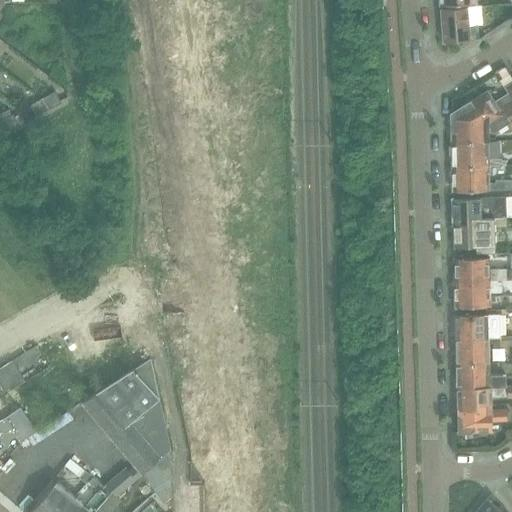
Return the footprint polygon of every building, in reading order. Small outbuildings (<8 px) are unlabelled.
[(483,25),(482,7),(467,7),(441,10),(444,42),(479,39),(478,25),(483,25)] [(511,83),(506,88),(511,98),(511,100),(503,106),(504,107),(499,110),(487,92),(471,102),(452,114),(452,123),(489,122),(499,116),(502,120),(511,113),(511,83)] [(54,90),(41,97),(48,110),(61,103),(54,90)] [(48,110),(41,97),(29,104),(36,117),(48,110)] [(511,113),(502,120),(499,116),(489,122),(452,123),(452,142),(487,141),(487,130),(499,130),(511,122),(511,113)] [(14,114),(0,121),(0,122),(6,133),(20,126),(14,114)] [(488,159),(487,141),(452,142),(453,167),(488,166),(505,166),(505,161),(501,161),(501,159),(488,159)] [(489,183),(488,166),(453,167),(453,191),(506,190),(511,190),(511,180),(496,181),(496,183),(489,183)] [(511,196),(472,198),(452,199),(453,226),(471,225),(471,218),(506,217),(511,216),(511,196)] [(506,227),(506,217),(471,218),(471,225),(453,226),(454,247),(476,247),(476,254),(495,253),(494,227),(506,227)] [(489,257),(475,258),(455,258),(455,282),(511,280),(511,268),(489,269),(489,257)] [(511,280),(455,282),(456,307),(490,306),(490,293),(501,293),(501,294),(511,293),(511,280)] [(51,334),(75,376),(169,323),(145,281),(51,334)] [(488,314),(476,314),(456,315),(457,338),(500,337),(500,314),(488,315),(488,314)] [(501,345),(500,337),(457,338),(457,363),(489,362),(489,342),(493,342),(493,345),(501,345)] [(150,359),(82,402),(136,466),(129,472),(126,468),(106,485),(116,497),(144,473),(171,451),(150,359)] [(490,375),(489,362),(457,363),(458,387),(506,385),(506,374),(490,375)] [(511,385),(506,385),(458,387),(458,409),(477,409),(476,403),(491,403),(491,396),(506,395),(506,397),(511,396),(511,385)] [(491,409),(491,403),(476,403),(477,409),(458,409),(459,432),(492,431),(492,421),(507,421),(507,409),(491,409)] [(36,432),(20,408),(5,417),(0,420),(0,435),(2,433),(8,432),(11,429),(21,443),(25,440),(30,435),(36,432)] [(171,477),(171,451),(144,473),(154,488),(171,477)] [(172,497),(171,477),(154,488),(164,502),(172,497)] [(190,482),(190,511),(204,511),(203,481),(190,482)] [(63,511),(75,498),(56,482),(30,511),(63,511)] [(108,497),(99,489),(89,501),(90,503),(85,508),(75,498),(63,511),(94,511),(100,506),(108,497)] [(503,511),(488,499),(476,511),(503,511)]
